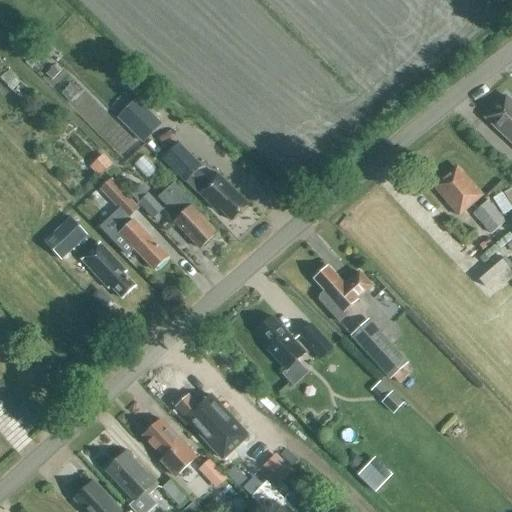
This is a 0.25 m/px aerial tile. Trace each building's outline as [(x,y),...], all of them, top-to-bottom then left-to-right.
[(53,67),(45,76),(51,81),(59,72),(53,67)] [(511,103),(506,97),(485,119),(510,142),(511,139),(511,103)] [(117,119),(143,144),(162,125),(136,99),(117,119)] [(232,223),(250,205),(217,173),(209,181),(198,171),(202,166),(178,143),(162,160),(185,183),(197,195),(198,194),(217,213),(219,211),(232,223)] [(91,163),(103,175),(116,162),(104,150),(91,163)] [(472,186),(457,169),(435,188),(450,205),(449,206),(459,217),(483,197),(473,185),(472,186)] [(131,216),(141,208),(113,177),(100,189),(121,213),(107,226),(108,235),(113,241),(125,255),(133,248),(153,271),(168,258),(131,216)] [(199,250),(216,234),(199,216),(201,214),(174,184),(158,198),(177,219),(174,222),(199,250)] [(155,217),(164,209),(141,186),(132,196),(155,217)] [(491,234),(506,222),(489,201),(473,213),(491,234)] [(44,243),(62,261),(88,237),(70,218),(44,243)] [(135,288),(124,275),(126,273),(99,244),(81,261),(108,290),(110,288),(122,300),(135,288)] [(346,283),(330,265),(315,279),(326,290),(322,294),(323,295),(320,298),(340,322),(349,314),(347,311),(376,285),(361,269),(346,283)] [(291,340),(272,318),(258,332),(271,346),(267,351),(286,371),(305,354),(294,342),(292,339),(291,340)] [(399,386),(412,375),(406,367),(408,365),(369,321),(351,338),(391,382),(393,380),(399,386)] [(321,360),(333,349),(311,325),(299,336),(321,360)] [(391,393),(380,382),(370,391),(382,403),(381,404),(392,415),(404,404),(392,392),(391,393)] [(211,437),(222,426),(202,405),(200,407),(189,395),(176,407),(197,430),(201,426),(211,437)] [(174,478),(196,458),(161,421),(143,437),(164,460),(160,463),(174,478)] [(222,426),(211,437),(225,453),(236,441),(222,426)] [(126,453),(105,472),(133,502),(128,507),(133,511),(149,511),(157,505),(148,496),(158,487),(126,453)] [(361,464),(360,459),(356,455),(351,456),(347,460),(348,465),(351,469),(357,468),(361,464)] [(392,476),(375,458),(357,476),(374,494),(392,476)] [(216,489),(227,478),(210,460),(199,470),(216,489)] [(241,491),(249,483),(234,467),(226,475),(241,491)] [(170,481),(162,489),(179,507),(187,499),(170,481)] [(264,511),(296,511),(267,482),(251,498),(264,511)] [(121,511),(94,483),(76,500),(87,511),(121,511)]
